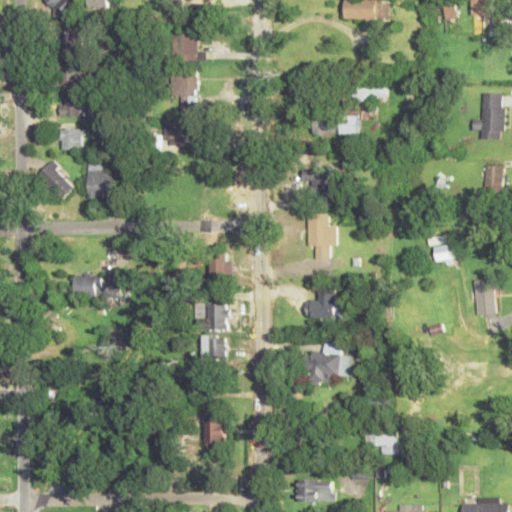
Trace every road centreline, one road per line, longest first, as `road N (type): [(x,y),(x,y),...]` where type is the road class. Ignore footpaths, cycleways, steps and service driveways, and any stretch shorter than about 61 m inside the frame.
road 1 (residential): [(21,511),(19,0)]
road 2 (secondary): [(258,511),(258,0)]
road 3 (residential): [(261,229),(0,231)]
road 4 (residential): [(258,499),(0,501)]
